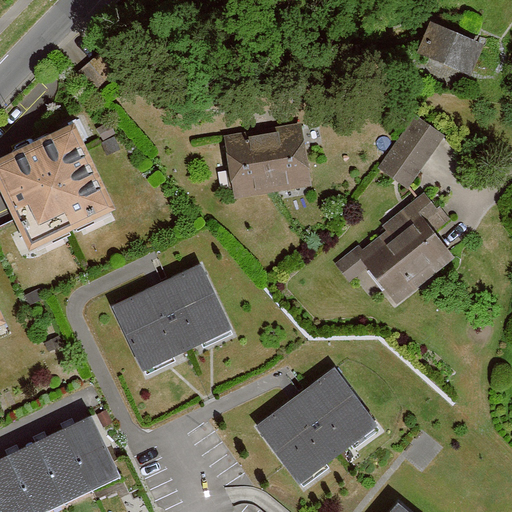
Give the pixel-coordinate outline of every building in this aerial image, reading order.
[(418,50),(470,74),(483,47),(431,22),(418,50)] [(99,52),(76,71),(96,95),(119,76),(99,52)] [(96,130),(101,141),(113,135),(108,124),(96,130)] [(237,192),(308,180),(300,130),(229,142),(237,192)] [(71,131),(0,164),(0,183),(30,246),(108,208),(71,131)] [(426,157),(401,140),(381,169),(406,186),(426,157)] [(364,258),(358,251),(339,266),(350,280),(368,265),(396,299),(450,256),(422,222),(435,210),(424,197),(392,223),(398,230),(364,258)] [(200,267),(114,307),(140,363),(169,349),(171,355),(201,341),(198,335),(227,322),(200,267)] [(297,398),(258,428),(294,476),(319,457),(323,462),(349,442),(345,437),(371,418),(334,370),(297,398)] [(92,415),(0,458),(0,511),(26,511),(118,469),(92,415)]
